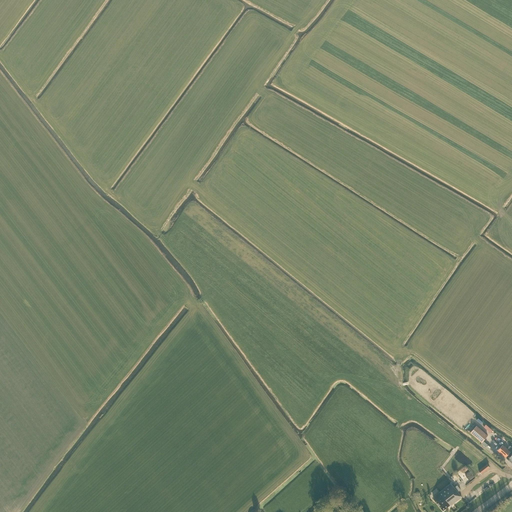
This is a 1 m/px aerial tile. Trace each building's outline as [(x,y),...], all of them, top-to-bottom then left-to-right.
[(486,421),(483,424),(491,430),(493,428),(486,421)] [(482,443),(488,436),(476,426),(470,433),(482,443)] [(511,447),(510,446),(507,449),(503,445),(500,447),(497,451),(505,458),(510,453),(511,454),(507,458),(511,463),(511,447)] [(487,464),(478,471),(481,474),(490,467),(487,464)] [(433,499),(443,511),(450,505),(451,506),(462,497),(458,492),(461,490),(457,485),(454,488),(451,484),(433,497),(434,498),(433,499)]
